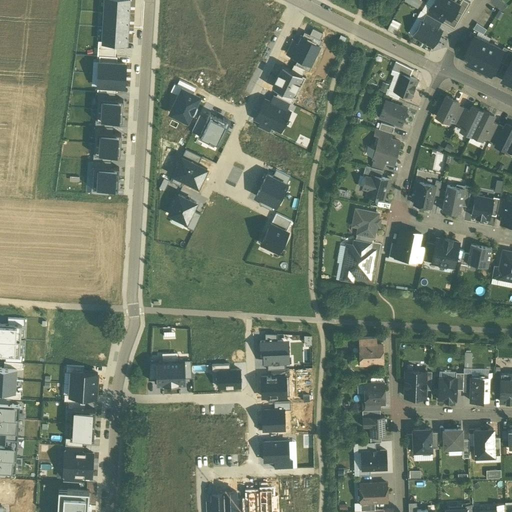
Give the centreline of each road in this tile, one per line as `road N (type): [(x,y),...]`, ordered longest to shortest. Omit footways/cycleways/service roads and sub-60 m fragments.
road 1 (track): [(0,301),(511,333)]
road 2 (residential): [(148,0),(132,327),(117,398)]
road 3 (residential): [(299,2),(443,71)]
road 4 (residential): [(443,71),(394,215)]
road 5 (residential): [(250,396),(117,398)]
road 6 (residential): [(245,117),(299,2)]
road 7 (residential): [(394,215),(511,239)]
